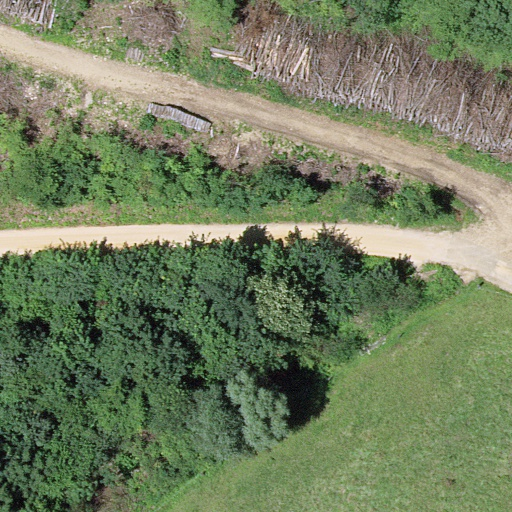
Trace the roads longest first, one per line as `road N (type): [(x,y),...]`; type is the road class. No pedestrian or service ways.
road 1 (track): [(482,221),(481,185),(65,63),(0,32)]
road 2 (track): [(0,239),(206,235),(475,258)]
